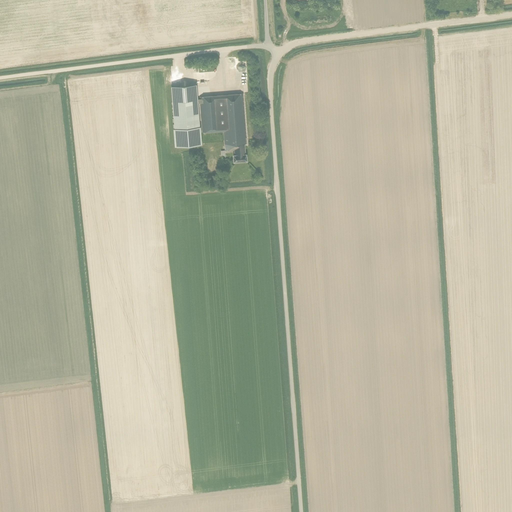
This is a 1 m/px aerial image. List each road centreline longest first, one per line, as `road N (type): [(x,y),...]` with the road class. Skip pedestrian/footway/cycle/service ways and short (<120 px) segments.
road 1 (unclassified): [(300,511),(268,84),(277,54)]
road 2 (unclassified): [(0,78),(268,46)]
road 3 (unclassified): [(277,54),(305,40),(511,16)]
